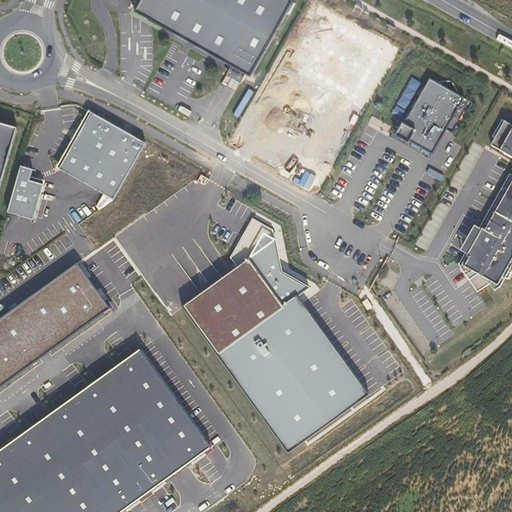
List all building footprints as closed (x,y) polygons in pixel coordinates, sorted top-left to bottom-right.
[(249,77),(292,1),(290,0),(140,0),(134,12),(230,66),(244,75),(249,77)] [(384,53),(320,19),(287,85),(351,117),(384,53)] [(244,75),(230,66),(226,75),(240,83),(244,75)] [(430,79),(398,138),(432,156),(464,98),(430,79)] [(86,111),(54,166),(108,197),(140,142),(86,111)] [(511,160),(506,172),(511,176),(461,265),(494,282),(511,249),(511,125),(500,119),(488,143),(511,158),(511,160)] [(0,166),(11,126),(0,122),(0,166)] [(22,167),(9,213),(33,220),(43,185),(30,181),(34,170),(22,167)] [(233,257),(238,268),(183,307),(289,456),(369,397),(297,297),(310,289),(281,271),(273,232),(252,221),(233,257)] [(77,265),(0,320),(0,389),(110,312),(77,265)] [(373,308),(367,300),(362,303),(368,312),(373,308)] [(140,351),(0,450),(0,511),(121,511),(211,448),(140,351)]
